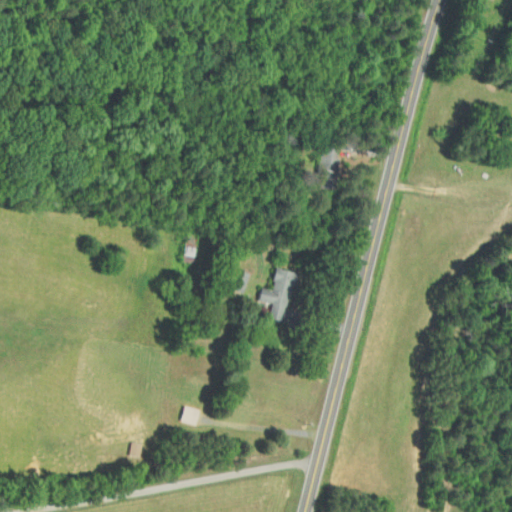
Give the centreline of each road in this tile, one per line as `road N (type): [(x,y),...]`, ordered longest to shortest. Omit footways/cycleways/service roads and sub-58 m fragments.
road 1 (secondary): [(306,511),(440,0)]
road 2 (residential): [(318,461),(29,511)]
